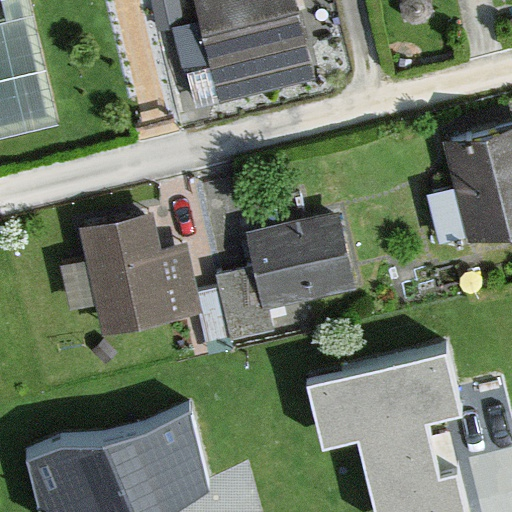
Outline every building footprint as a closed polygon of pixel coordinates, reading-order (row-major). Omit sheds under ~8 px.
[(200,0),(224,94),(308,73),(289,0),(200,0)] [(511,118),(449,136),(474,225),(511,214),(511,118)] [(153,199),(76,213),(97,323),(174,309),(153,199)] [(270,308),(351,287),(330,210),(249,231),(270,308)] [(443,341),(313,372),(326,425),(362,417),(384,511),(462,492),(455,462),(436,466),(421,401),(455,393),(443,341)] [(186,407),(31,447),(47,510),(139,506),(203,471),(186,407)] [(511,511),(511,436),(474,448),(493,511),(511,511)]
